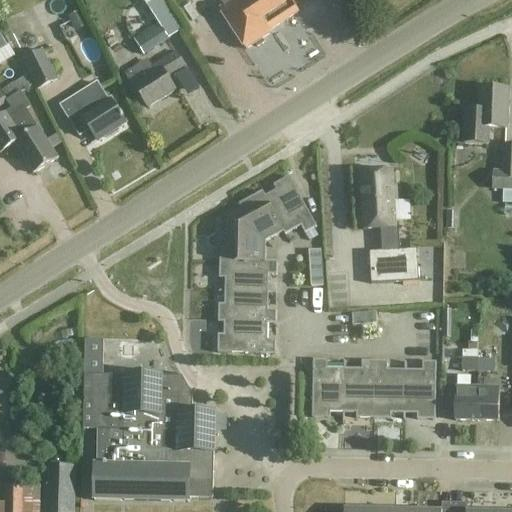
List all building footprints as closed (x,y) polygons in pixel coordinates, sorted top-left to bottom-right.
[(217,0),(222,7),(219,9),(245,50),(270,34),(269,33),(299,13),(291,0),(217,0)] [(184,36),(163,1),(155,6),(154,3),(130,17),(140,35),(162,22),(174,42),(184,36)] [(164,26),(140,39),(150,57),(174,44),(164,26)] [(56,81),(42,52),(24,62),(38,90),(56,81)] [(185,67),(176,52),(151,68),(155,73),(133,87),(147,109),(175,91),(167,79),(185,67)] [(15,145),(38,129),(25,110),(29,108),(21,94),(32,87),(26,78),(4,92),(10,102),(7,103),(12,111),(0,118),(0,152),(1,154),(15,145)] [(109,103),(97,84),(60,107),(79,137),(90,131),(97,142),(104,137),(105,138),(107,139),(118,132),(118,130),(117,128),(124,124),(110,102),(109,103)] [(508,90),(481,89),(479,112),(466,111),(464,144),(488,145),(489,130),(506,130),(508,90)] [(38,128),(38,129),(15,145),(34,175),(59,160),(53,151),(63,144),(58,136),(48,143),(38,128)] [(511,145),(505,145),(504,173),(494,172),(493,190),(504,190),(503,204),(511,204),(511,145)] [(370,254),(372,286),(420,283),(418,251),(397,252),(392,172),(360,174),(363,232),(381,231),(383,253),(370,254)] [(266,198),(284,234),(285,237),(301,228),(305,235),(317,229),(290,178),(274,187),(277,192),(266,198)] [(227,219),(266,243),(284,234),(266,198),(263,193),(239,206),(242,211),(227,219)] [(220,258),(266,259),(266,243),(227,219),(227,236),(221,236),(220,258)] [(219,293),(277,294),(265,293),(265,277),(277,277),(278,263),(266,263),(266,259),(220,258),(220,280),(226,280),(226,292),(220,292),(219,293)] [(290,285),(291,311),(302,310),(301,285),(290,285)] [(219,324),(225,324),(264,325),(276,325),(277,312),(265,312),(265,295),(277,295),(277,294),(219,293),(219,294),(226,294),(225,306),(219,306),(219,324)] [(377,326),(377,314),(352,316),(353,327),(377,326)] [(264,342),(264,325),(225,324),(225,336),(218,336),(218,354),(276,356),(276,342),(264,342)] [(479,353),(462,353),(462,374),(478,374),(479,361),(479,353)] [(478,374),(495,374),(495,361),(479,361),(478,374)] [(344,420),(345,363),(344,362),(344,371),(327,371),(327,362),(314,362),(313,419),(331,420),(331,413),(343,414),(343,420),(344,420)] [(357,420),(374,420),(375,363),(362,363),(362,371),(345,371),(345,363),(344,420),(345,414),(357,414),(357,420)] [(375,363),(374,420),(392,421),(392,415),(404,415),(404,421),(405,421),(406,364),(405,364),(405,372),(388,372),(388,363),(375,363)] [(406,364),(405,421),(405,415),(418,415),(418,421),(436,422),(437,364),(423,364),(423,372),(406,372),(406,364)] [(181,374),(104,372),(104,375),(93,375),(92,430),(99,430),(98,465),(96,465),(95,502),(189,504),(190,499),(214,500),(216,415),(194,415),(195,397),(184,379),(181,379),(181,374)] [(455,421),(477,421),(478,388),(470,388),(470,378),(458,378),(458,387),(456,387),(455,421)] [(478,388),(477,421),(499,421),(500,388),(478,388)] [(74,511),(76,468),(49,467),(49,487),(45,487),(44,511),(74,511)] [(41,511),(42,487),(5,486),(5,505),(0,504),(0,511),(41,511)]
